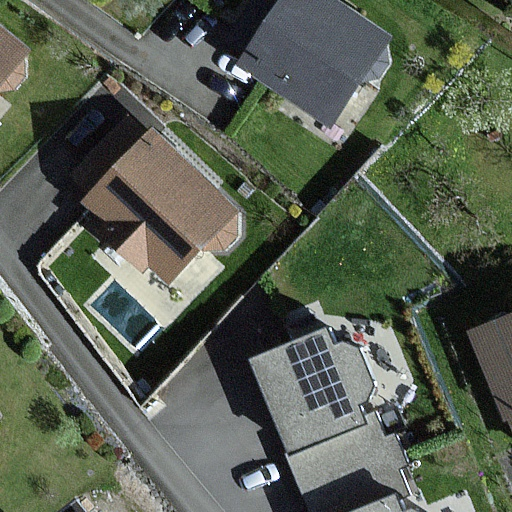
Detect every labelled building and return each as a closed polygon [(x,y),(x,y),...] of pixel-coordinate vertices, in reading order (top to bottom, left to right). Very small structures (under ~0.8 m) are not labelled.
[(256,0),(232,36),(254,50),(246,63),(334,121),(367,70),(377,76),(388,59),(379,53),(391,35),(338,0),(256,0)] [(0,87),(3,83),(12,90),(28,71),(20,64),(30,51),(0,27),(0,87)] [(240,211),(155,131),(89,200),(172,278),(211,238),(223,250),(239,233),(228,223),(240,211)] [(511,316),(476,332),(511,416),(511,316)] [(332,325),(253,356),(292,455),(373,423),(366,404),(371,402),(379,384),(365,346),(347,339),(339,342),(332,325)] [(401,493),(352,511),(428,511),(415,507),(408,510),(401,493)]
